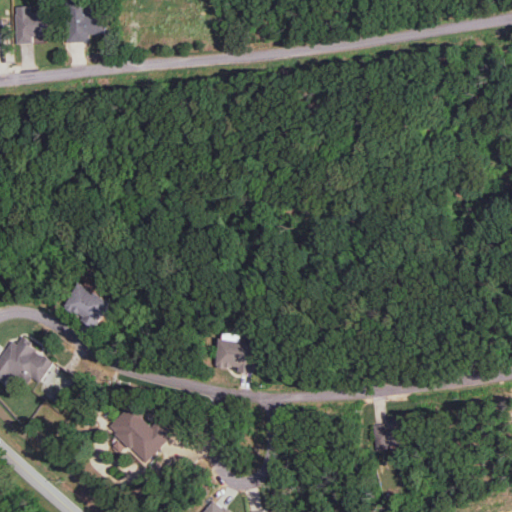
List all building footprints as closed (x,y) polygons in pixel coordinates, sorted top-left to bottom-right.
[(107,33),(107,14),(91,14),(90,0),(67,0),(69,42),(91,41),(91,33),(107,33)] [(32,6),(17,6),(18,42),(51,41),(49,11),(32,12),(32,6)] [(101,324),(113,299),(79,282),(67,308),(101,324)] [(255,373),(259,342),(242,340),(243,334),(221,332),(218,366),(239,368),(239,371),(255,373)] [(55,360),(31,346),(34,341),(24,335),(19,343),(12,340),(0,359),(0,379),(6,383),(14,370),(31,380),(33,376),(42,382),(55,360)] [(110,426),(148,462),(175,434),(159,419),(154,424),(132,403),(110,426)] [(386,417),(386,423),(375,424),(377,448),(408,447),(406,416),(386,417)] [(204,511),(232,511),(214,499),(204,511)]
